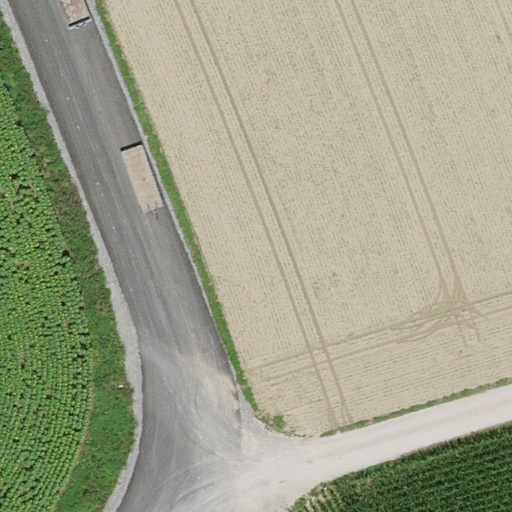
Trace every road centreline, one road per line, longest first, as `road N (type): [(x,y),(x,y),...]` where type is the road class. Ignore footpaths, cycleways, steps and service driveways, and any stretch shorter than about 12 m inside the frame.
road 1 (track): [(75,0),(232,422),(281,511)]
road 2 (track): [(233,511),(267,487),(379,442),(511,403)]
